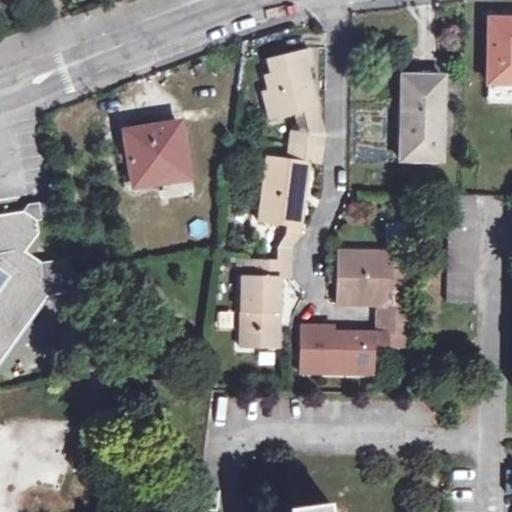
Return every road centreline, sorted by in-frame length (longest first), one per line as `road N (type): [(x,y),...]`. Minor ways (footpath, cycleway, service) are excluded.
road 1 (residential): [(339,0),(341,180),(317,266),(321,300)]
road 2 (residential): [(0,92),(255,0)]
